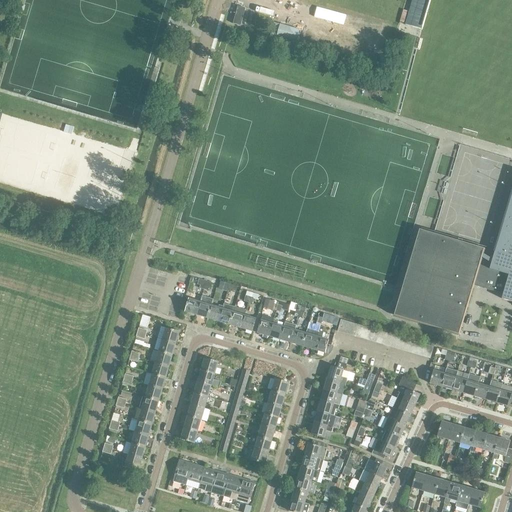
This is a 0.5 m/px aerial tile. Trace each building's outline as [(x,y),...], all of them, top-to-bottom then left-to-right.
[(382,31),(388,0),(326,0),(325,6),(304,1),(300,18),(321,22),(322,16),(331,19),(328,36),(347,40),(351,24),(382,31)] [(421,30),(430,0),(413,0),(406,25),(421,30)] [(234,24),(242,27),(246,9),(239,7),(234,24)] [(274,23),(269,41),(295,48),(297,43),(300,31),(281,25),(274,23)] [(511,193),(495,252),(484,249),(434,234),(419,230),(394,316),(459,334),(473,285),(503,294),(502,299),(511,301),(511,193)] [(199,279),(198,285),(200,286),(200,288),(204,290),(207,281),(199,279)] [(207,281),(204,290),(208,291),(209,288),(211,289),(213,283),(207,281)] [(221,282),(219,289),(227,291),(229,284),(221,282)] [(212,305),(214,300),(202,296),(201,300),(197,315),(208,318),(212,305)] [(197,315),(201,300),(197,298),(196,301),(189,299),(185,312),(197,315)] [(266,299),(264,307),(272,310),(275,301),(266,299)] [(230,325),(234,312),(236,307),(224,304),(224,306),(219,322),(230,325)] [(219,322),(224,306),(221,306),(221,308),(212,305),(208,318),(219,322)] [(242,328),(245,315),(246,313),(242,312),(241,314),(234,312),(230,325),(242,328)] [(143,315),(139,326),(147,328),(150,317),(143,315)] [(257,319),(245,315),(242,328),(253,331),(257,319)] [(322,323),(335,327),(337,322),(324,317),(322,323)] [(269,336),(273,323),(261,320),(258,333),(269,336)] [(344,333),(347,322),(341,320),(338,331),(344,333)] [(350,335),(353,323),(347,322),(344,333),(350,335)] [(280,340),(284,327),(273,323),(269,336),(280,340)] [(355,337),(359,325),(353,323),(350,335),(355,337)] [(361,338),(364,327),(359,325),(355,337),(361,338)] [(291,343),(295,330),(284,327),(280,340),(291,343)] [(367,340),(370,329),(364,327),(361,338),(367,340)] [(166,328),(163,340),(176,344),(180,332),(166,328)] [(318,337),(319,332),(308,329),(307,333),(303,346),(314,350),(318,337)] [(373,342),(376,330),(370,329),(367,340),(373,342)] [(303,346),(307,333),(295,330),(291,343),(303,346)] [(378,343),(382,332),(376,330),(373,342),(378,343)] [(319,331),(319,332),(318,337),(314,350),(325,353),(329,340),(322,338),(324,333),(319,331)] [(384,345),(388,334),(382,332),(378,343),(384,345)] [(390,347),(393,335),(388,334),(384,345),(390,347)] [(396,348),(399,337),(393,335),(390,347),(396,348)] [(402,350),(405,339),(399,337),(396,348),(402,350)] [(407,352),(411,340),(405,339),(402,350),(407,352)] [(173,356),(176,344),(163,340),(159,352),(173,356)] [(413,354),(416,342),(411,340),(407,352),(413,354)] [(419,355),(422,344),(416,342),(413,354),(419,355)] [(425,357),(428,346),(422,344),(419,355),(425,357)] [(431,359),(434,348),(434,347),(428,346),(425,357),(431,359)] [(169,367),(173,356),(159,352),(156,363),(169,367)] [(215,374),(219,362),(205,358),(201,370),(215,374)] [(166,379),(169,367),(156,363),(152,375),(166,379)] [(337,368),(331,366),(328,378),(346,383),(348,378),(342,377),(344,370),(345,371),(346,369),(347,365),(339,363),(337,368)] [(452,390),(456,377),(458,372),(447,368),(445,374),(441,387),(452,390)] [(213,380),(215,374),(201,370),(198,381),(212,385),(217,387),(219,382),(213,380)] [(441,387),(445,374),(434,371),(430,384),(441,387)] [(376,376),(370,374),(364,389),(366,389),(370,390),(376,376)] [(463,393),(467,380),(469,375),(464,374),(462,379),(456,377),(452,390),(463,393)] [(163,391),(166,379),(152,375),(149,387),(163,391)] [(403,377),(402,378),(398,387),(407,391),(405,395),(400,392),(397,397),(415,405),(420,395),(413,392),(417,384),(403,377)] [(346,383),(328,378),(324,389),(343,394),(346,383)] [(289,383),(275,379),(272,391),(285,395),(289,383)] [(475,397),(478,384),(467,380),(463,393),(475,397)] [(208,397),(212,385),(198,381),(195,393),(208,397)] [(497,403),(501,390),(493,388),(495,382),(491,381),(490,387),(486,400),(497,403)] [(486,400),(490,387),(478,384),(475,397),(486,400)] [(508,406),(511,393),(511,387),(502,384),(501,390),(497,403),(508,406)] [(159,402),(163,391),(149,387),(146,398),(159,402)] [(343,394),(324,389),(321,400),(340,406),(343,394)] [(282,406),(285,395),(272,391),(268,402),(282,406)] [(205,408),(208,397),(195,393),(191,404),(205,408)] [(156,413),(159,402),(146,398),(143,397),(140,408),(142,409),(156,413)] [(410,416),(415,405),(397,397),(393,408),(410,416)] [(340,406),(321,400),(318,411),(334,416),(336,410),(338,410),(340,406)] [(279,418),(282,406),(268,402),(265,414),(279,418)] [(368,402),(366,406),(365,409),(373,412),(376,404),(368,402)] [(363,413),(365,409),(366,406),(359,403),(356,410),(363,413)] [(202,420),(205,408),(191,404),(188,416),(202,420)] [(406,427),(410,416),(393,408),(388,419),(406,427)] [(153,425),(156,413),(142,409),(139,421),(153,425)] [(370,418),(373,412),(365,409),(363,413),(361,418),(370,418)] [(337,417),(334,416),(318,411),(315,423),(333,428),(337,417)] [(275,429),(279,418),(265,414),(262,425),(275,429)] [(198,432),(202,420),(188,416),(185,428),(198,432)] [(401,437),(406,427),(388,419),(383,429),(386,431),(401,437)] [(149,436),(153,425),(139,421),(135,432),(149,436)] [(352,421),(349,428),(355,431),(358,423),(352,421)] [(449,440),(454,425),(442,422),(437,437),(449,440)] [(333,428),(315,423),(311,434),(324,438),(326,431),(332,433),(333,428)] [(272,441),(275,429),(262,425),(258,437),(272,441)] [(461,443),(465,428),(454,425),(449,440),(461,443)] [(195,443),(198,432),(185,428),(181,439),(195,443)] [(472,446),(476,432),(465,428),(461,443),(472,446)] [(396,448),(401,437),(386,431),(381,441),(396,448)] [(146,448),(149,436),(135,432),(132,444),(146,448)] [(483,450),(488,435),(476,432),(472,446),(470,451),(475,453),(476,448),(483,450)] [(494,453),(499,438),(488,435),(483,450),(494,453)] [(269,453),(272,441),(258,437),(255,449),(269,453)] [(510,442),(499,438),(494,453),(493,459),(497,460),(499,455),(506,457),(504,462),(511,464),(511,460),(511,450),(508,449),(510,442)] [(391,459),(396,448),(381,441),(378,440),(372,454),(384,459),(386,456),(391,459)] [(142,460),(146,448),(132,444),(129,456),(142,460)] [(309,444),(305,455),(324,460),(327,449),(309,444)] [(265,464),(269,453),(255,449),(252,460),(265,464)] [(324,460),(305,455),(302,466),(320,471),(324,460)] [(139,471),(142,460),(129,456),(125,467),(139,471)] [(188,480),(192,464),(180,460),(173,482),(187,486),(189,480),(188,480)] [(387,468),(382,465),(374,462),(369,460),(364,470),(367,471),(370,473),(382,478),(387,468)] [(200,483),(205,468),(192,464),(188,480),(189,480),(200,483)] [(320,471),(302,466),(299,477),(317,483),(320,471)] [(213,487),(218,472),(205,468),(200,483),(213,487)] [(226,491),(230,475),(218,472),(213,487),(226,491)] [(377,489),(382,478),(370,473),(365,483),(377,489)] [(424,491),(428,476),(416,473),(412,488),(424,491)] [(237,500),(243,479),(230,475),(226,491),(232,493),(231,499),(237,500)] [(435,495),(439,480),(428,476),(424,491),(435,495)] [(314,494),(317,483),(299,477),(296,489),(308,492),(314,494)] [(255,483),(243,479),(237,500),(249,504),(255,483)] [(446,498),(451,483),(439,480),(435,495),(446,498)] [(372,500),(377,489),(365,483),(360,481),(355,491),(356,492),(372,500)] [(458,501),(462,486),(451,483),(446,498),(445,503),(449,505),(451,499),(458,501)] [(467,510),(469,505),(473,490),(462,486),(458,501),(456,507),(467,510)] [(305,503),(308,492),(296,489),(292,500),(305,503)] [(485,493),(473,490),(469,505),(480,508),(485,493)] [(367,510),(372,500),(356,492),(354,497),(358,499),(355,505),(367,510)] [(307,511),(310,505),(305,503),(292,500),(289,511),(292,511),(307,511)]
